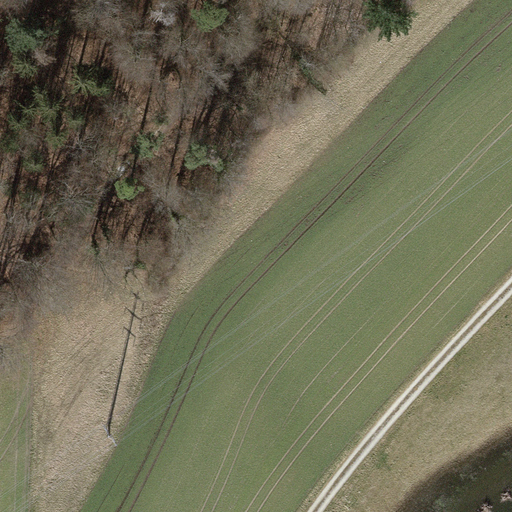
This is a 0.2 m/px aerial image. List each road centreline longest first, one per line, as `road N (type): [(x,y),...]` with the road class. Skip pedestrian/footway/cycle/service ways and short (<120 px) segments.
road 1 (track): [(293,0),(83,229),(0,363)]
road 2 (track): [(511,290),(313,511)]
